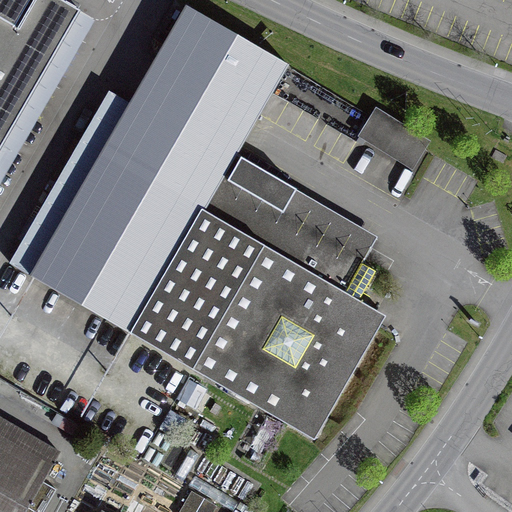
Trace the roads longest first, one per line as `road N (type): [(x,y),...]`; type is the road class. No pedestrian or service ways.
road 1 (residential): [(511,100),(275,0)]
road 2 (residential): [(392,511),(511,338)]
